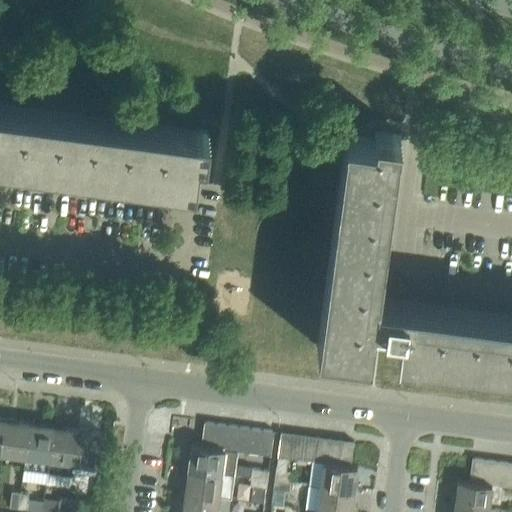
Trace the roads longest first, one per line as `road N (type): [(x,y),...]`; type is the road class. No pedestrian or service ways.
road 1 (residential): [(406,416),(141,381)]
road 2 (tertiary): [(285,0),(511,66)]
road 3 (residential): [(141,381),(0,362)]
road 4 (residential): [(124,511),(141,381)]
